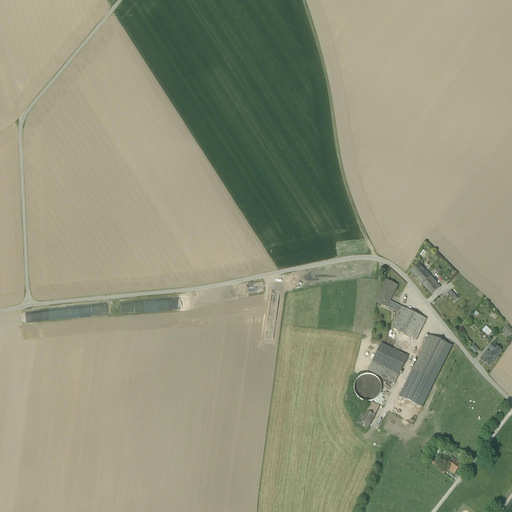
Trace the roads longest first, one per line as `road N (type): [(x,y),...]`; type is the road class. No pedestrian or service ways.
road 1 (unclassified): [(26,306),(373,257),(406,276),(511,403)]
road 2 (unclassified): [(120,0),(20,120),(26,306)]
road 3 (unclassified): [(511,410),(433,511)]
